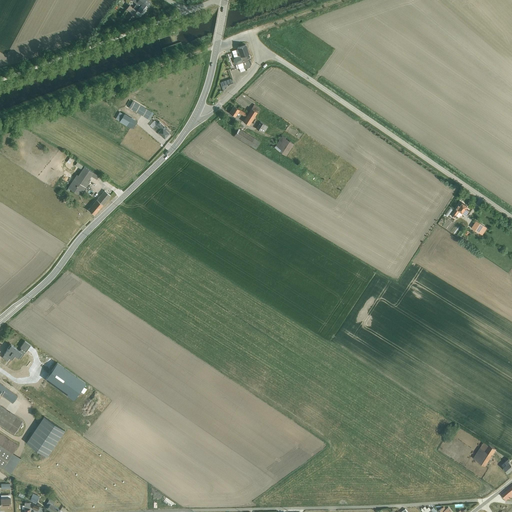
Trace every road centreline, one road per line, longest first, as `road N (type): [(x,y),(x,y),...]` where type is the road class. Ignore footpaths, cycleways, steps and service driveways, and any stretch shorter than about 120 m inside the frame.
road 1 (unclassified): [(260,53),(511,217)]
road 2 (secondary): [(194,116),(169,152),(0,322)]
road 3 (unclassified): [(207,511),(488,500)]
road 4 (unclassified): [(0,81),(192,12)]
